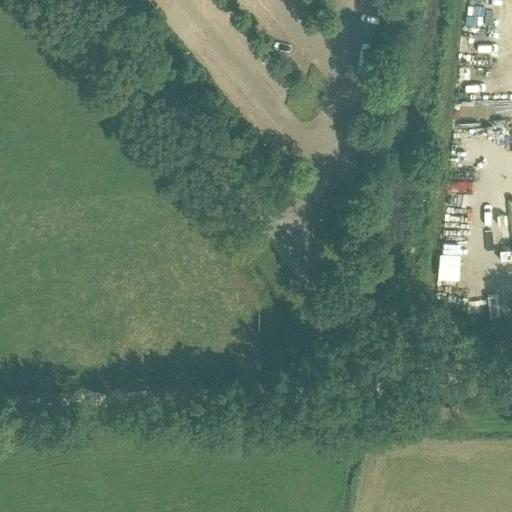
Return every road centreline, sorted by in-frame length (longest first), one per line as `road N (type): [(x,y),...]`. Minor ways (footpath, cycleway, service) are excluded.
road 1 (track): [(0,406),(355,390),(392,368)]
road 2 (unclassified): [(294,254),(78,0)]
road 3 (unclassified): [(511,388),(423,384),(392,368),(294,254)]
road 4 (residential): [(353,0),(324,161),(294,254)]
